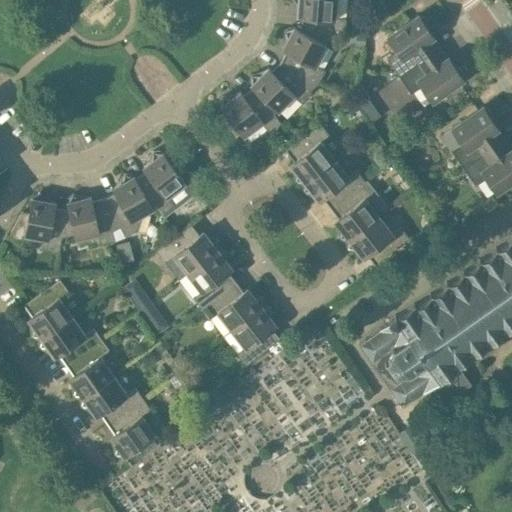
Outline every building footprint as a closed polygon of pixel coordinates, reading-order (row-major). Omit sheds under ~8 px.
[(300,29),(300,30),(311,37),(315,30),(334,31),(345,32),(346,17),(334,17),(335,0),(293,0),(297,4),(298,4),(296,18),(301,18),(300,29)] [(401,77),(440,49),(432,37),(434,36),(426,25),(427,22),(423,16),(420,16),(418,14),(387,35),(398,50),(387,58),(401,77)] [(327,44),(334,31),(315,30),(311,37),(300,30),(293,26),(293,27),(292,27),(284,29),(286,37),(287,38),(282,47),(286,50),(280,61),(293,75),(297,70),(319,82),(326,69),(316,64),(327,44)] [(365,46),(365,37),(356,36),(355,45),(365,46)] [(446,57),(440,49),(401,77),(412,93),(423,85),(433,100),(463,78),(461,76),(463,73),(459,67),(455,67),(448,56),(446,57)] [(251,84),(253,86),(277,109),(278,110),(294,94),(302,102),(312,91),(311,90),(319,82),(297,70),(293,75),(280,61),(271,70),(268,67),(260,75),(259,74),(251,74),(251,82),(252,83),(251,84)] [(353,98),(357,104),(367,97),(369,96),(358,80),(357,81),(353,98)] [(277,109),(253,86),(242,94),(240,90),(231,97),(230,96),(222,95),(221,104),(222,104),(221,105),(243,135),(262,121),(268,130),(280,121),(273,112),(277,109)] [(380,115),(367,97),(357,104),(359,107),(370,122),(380,115)] [(357,104),(353,98),(345,104),(351,113),(359,107),(357,104)] [(484,108),(482,105),(452,127),(462,142),(451,150),(465,169),(504,140),(496,129),(498,127),(490,117),(492,114),(487,107),(484,108)] [(335,159),(320,140),(328,134),(321,124),(286,150),(294,159),(290,163),(297,171),(296,172),(295,180),(303,181),(304,182),(335,159)] [(510,149),(504,140),(465,169),(476,185),(487,177),(497,192),(511,181),(511,147),(510,149)] [(164,153),(162,151),(161,152),(160,151),(152,150),(151,158),(152,159),(143,166),(146,170),(135,178),(136,179),(135,179),(152,207),(156,204),(162,212),(174,203),(167,195),(185,181),(191,188),(198,182),(171,148),(164,153)] [(322,197),(331,208),(366,181),(357,170),(349,177),(335,159),(304,182),(303,190),(311,191),(312,191),(319,200),(322,197)] [(142,213),(152,208),(152,207),(135,179),(136,179),(135,178),(134,175),(132,175),(124,172),(122,180),(122,181),(113,187),(115,191),(104,197),(113,213),(108,215),(112,230),(120,226),(125,235),(138,228),(142,213)] [(347,238),(348,239),(379,216),(389,208),(374,189),(373,190),(366,181),(331,208),(338,217),(334,220),(341,228),(340,229),(339,237),(347,238)] [(511,192),(511,185),(510,183),(498,192),(502,199),(511,192)] [(69,209),(69,208),(68,209),(54,206),(55,201),(44,198),(40,192),(33,196),(33,197),(31,197),(28,212),(23,211),(10,236),(23,238),(24,234),(47,238),(45,249),(59,251),(62,236),(64,222),(72,220),(70,209),(69,209)] [(115,239),(112,230),(108,215),(113,213),(104,197),(91,200),(90,195),(80,198),(79,197),(72,193),(68,200),(68,201),(67,201),(69,208),(69,209),(70,209),(72,220),(64,222),(62,236),(75,233),(76,237),(98,232),(100,243),(115,239)] [(452,215),(441,222),(448,234),(460,227),(452,215)] [(393,234),(379,216),(348,239),(347,247),(355,248),(356,248),(363,256),(367,254),(376,265),(410,238),(401,227),(393,234)] [(173,253),(187,272),(218,248),(217,248),(218,240),(210,238),(209,239),(203,230),(199,233),(191,223),(157,249),(165,259),(173,253)] [(379,328),(359,342),(403,404),(423,390),(423,391),(441,379),(453,396),(471,384),(459,367),(459,366),(458,364),(511,326),(511,236),(415,305),(413,302),(396,315),(395,314),(387,319),(388,320),(378,327),(379,328)] [(218,249),(218,248),(187,272),(179,277),(202,307),(236,281),(227,270),(231,267),(225,259),(225,258),(226,250),(218,249)] [(40,336),(40,337),(72,315),(58,296),(67,289),(60,279),(24,304),(32,314),(28,317),(34,326),(33,327),(32,335),(40,336)] [(217,310),(231,329),(262,305),(261,305),(262,297),(254,296),(253,296),(247,287),(243,290),(236,281),(202,307),(209,316),(217,310)] [(132,300),(140,310),(151,301),(147,296),(139,295),(132,300)] [(155,306),(151,301),(140,310),(147,319),(154,314),(155,306)] [(262,305),(231,329),(245,347),(238,353),(246,363),(268,346),(274,354),(286,345),(272,327),(275,324),(269,316),(269,315),(270,307),(262,306),(262,305)] [(85,334),(72,315),(40,337),(41,338),(39,346),(47,347),(54,355),(58,353),(66,364),(101,339),(94,328),(85,334)] [(147,331),(143,334),(139,342),(144,349),(154,342),(147,331)] [(81,395),(82,396),(113,374),(100,355),(108,349),(101,339),(66,364),(72,374),(69,376),(75,385),(74,386),(73,394),(81,395)] [(160,341),(153,346),(159,355),(166,350),(160,341)] [(172,358),(180,368),(187,362),(180,352),(172,358)] [(181,371),(171,378),(177,387),(187,380),(181,371)] [(126,393),(113,374),(82,396),(82,397),(81,405),(89,406),(89,405),(96,415),(99,412),(106,423),(142,398),(135,387),(126,393)] [(106,423),(113,433),(110,435),(116,444),(116,445),(114,453),(122,454),(123,454),(124,455),(155,433),(141,414),(149,408),(142,398),(106,423)] [(424,446),(410,425),(398,432),(424,471),(433,466),(421,448),(424,446)]
